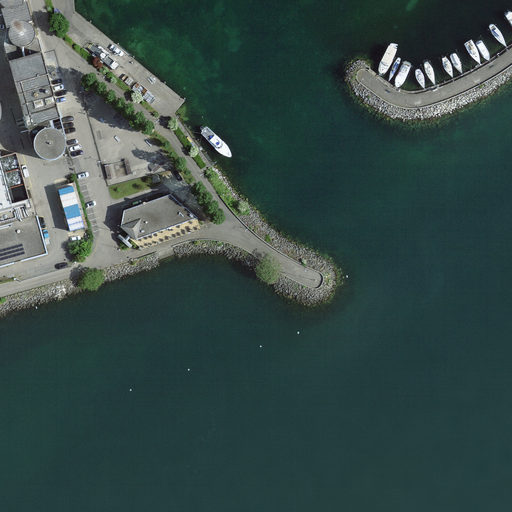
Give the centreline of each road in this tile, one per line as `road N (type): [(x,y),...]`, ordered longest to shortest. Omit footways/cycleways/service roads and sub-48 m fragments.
road 1 (residential): [(37,0),(91,150),(115,260)]
road 2 (unknown): [(0,76),(67,274)]
